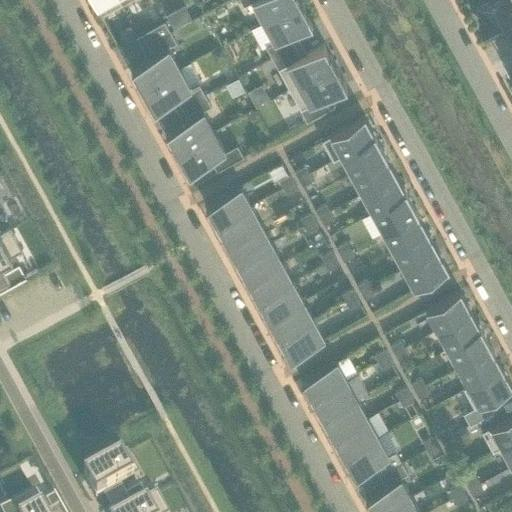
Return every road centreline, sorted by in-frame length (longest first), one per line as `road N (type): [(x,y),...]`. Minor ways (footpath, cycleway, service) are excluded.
road 1 (residential): [(57,0),(338,511)]
road 2 (residential): [(331,0),(511,326)]
road 3 (residential): [(511,144),(432,0)]
road 4 (residential): [(78,511),(0,369)]
